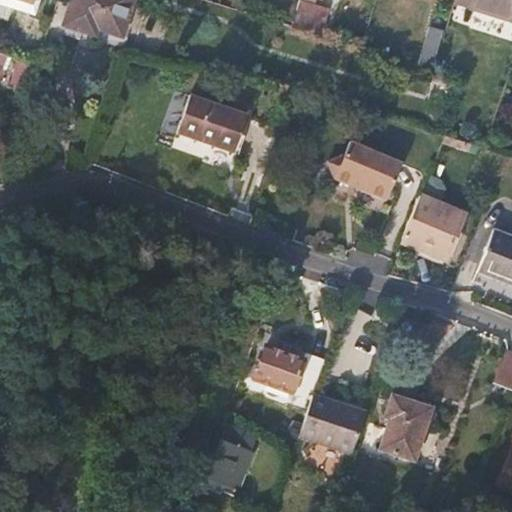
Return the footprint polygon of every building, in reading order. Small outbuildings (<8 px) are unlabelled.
[(130,0),(70,0),(62,26),(84,33),(86,24),(96,27),(119,34),(130,0)] [(451,0),(450,4),(472,10),(474,0),(451,0)] [(511,0),(474,0),(472,10),(511,21),(511,19),(511,0)] [(326,9),(300,1),(292,25),(319,33),(326,9)] [(448,8),(435,4),(414,63),(427,67),(448,8)] [(96,27),(86,24),(84,33),(93,36),(96,27)] [(243,40),(228,35),(218,63),(233,69),(243,40)] [(11,57),(0,52),(0,72),(4,74),(11,57)] [(34,65),(17,59),(11,83),(28,88),(34,65)] [(243,112),(185,93),(173,131),(230,150),(243,112)] [(249,115),(243,112),(230,150),(237,153),(249,115)] [(401,162),(349,141),(343,156),(324,163),(335,180),(386,200),(401,162)] [(462,213),(420,196),(402,241),(445,258),(462,213)] [(511,234),(494,227),(477,268),(511,282),(511,234)] [(303,356),(268,345),(256,378),(309,397),(324,356),(306,349),(303,356)] [(511,352),(505,349),(494,380),(511,387),(511,352)] [(364,411),(313,394),(299,436),(350,453),(364,411)] [(431,407),(391,394),(383,417),(388,418),(378,447),(414,459),(431,407)] [(258,434),(223,420),(203,474),(237,488),(244,470),(231,465),(240,443),(252,448),(258,434)]
